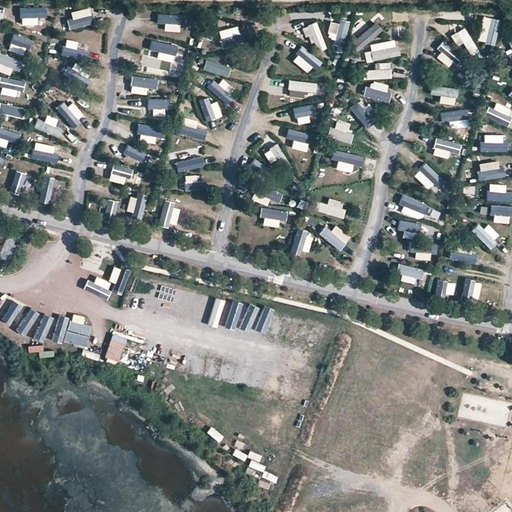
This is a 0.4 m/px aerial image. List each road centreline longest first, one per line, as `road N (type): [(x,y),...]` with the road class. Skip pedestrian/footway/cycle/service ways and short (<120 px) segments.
road 1 (track): [(265,0),(511,1)]
road 2 (unknown): [(45,270),(75,296),(168,322)]
